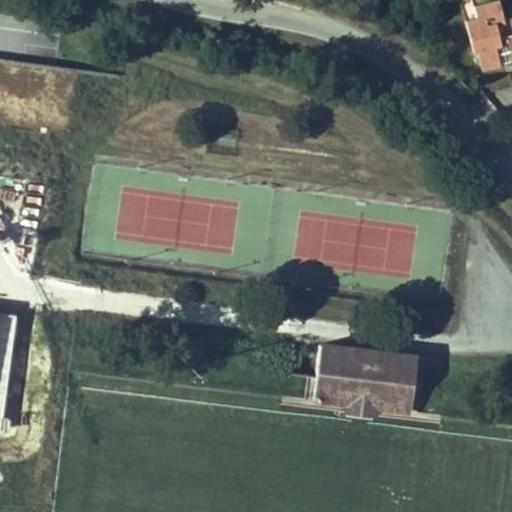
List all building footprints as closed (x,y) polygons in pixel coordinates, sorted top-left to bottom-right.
[(503,20),(498,0),(490,0),(473,4),(476,16),(483,15),(485,24),(494,22),(503,20)] [(511,18),(509,19),(511,31),(511,33),(498,37),(494,22),(485,24),(483,15),(476,16),(465,19),(473,51),(477,51),(482,69),(499,65),(499,64),(511,60),(511,18)] [(319,345),(313,399),(347,403),(353,404),(355,387),(365,389),(364,405),(374,407),(409,411),(415,356),(380,352),(379,359),(354,356),(355,349),(319,345)] [(379,359),(380,352),(355,349),(354,356),(379,359)] [(365,389),(355,387),(353,404),(347,403),(346,412),(373,415),(374,407),(364,405),(365,389)]
